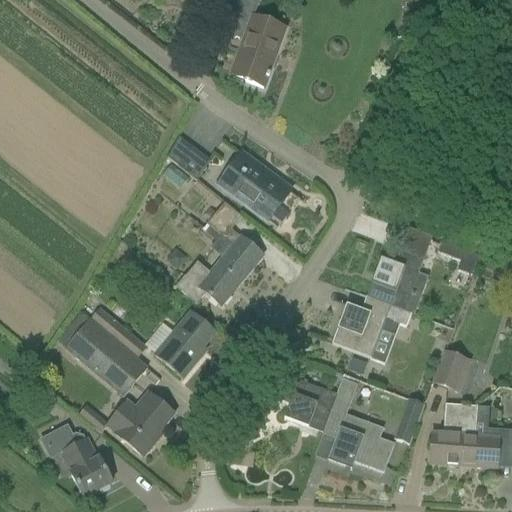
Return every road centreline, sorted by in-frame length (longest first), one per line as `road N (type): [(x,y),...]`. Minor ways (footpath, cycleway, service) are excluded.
road 1 (unclassified): [(208,511),(217,424),(359,191),(301,165),(222,112),(85,0)]
road 2 (track): [(359,191),(405,98),(415,0)]
